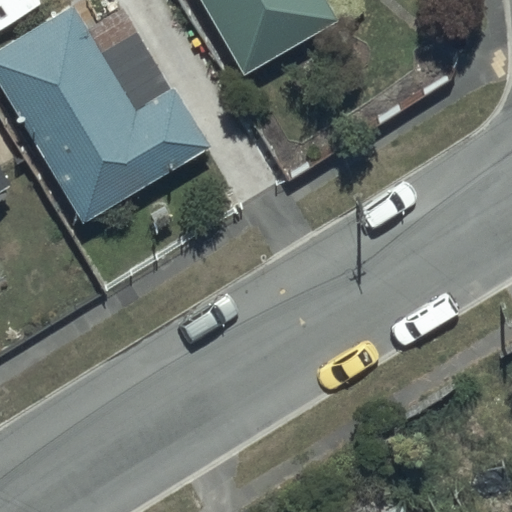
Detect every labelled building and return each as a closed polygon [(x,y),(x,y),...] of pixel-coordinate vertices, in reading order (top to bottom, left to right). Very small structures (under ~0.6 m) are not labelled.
[(85,0),(54,0),(0,29),(0,51),(79,200),(213,129),(144,0),(108,0),(91,9),(85,0)] [(215,0),(246,54),(344,0),(215,0)] [(0,174),(17,164),(0,137),(0,174)] [(418,511),(404,484),(349,511),(418,511)] [(511,511),(511,496),(484,511),(511,511)]
